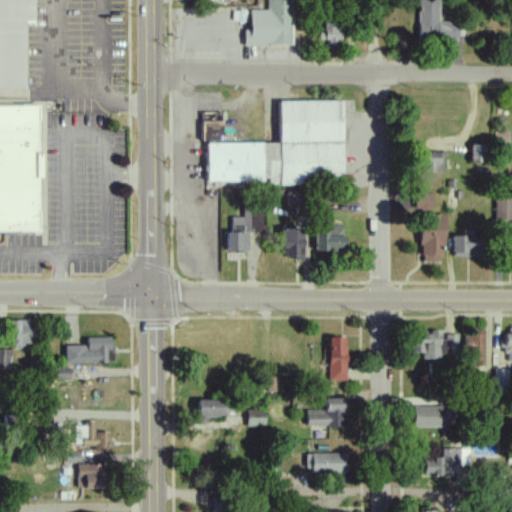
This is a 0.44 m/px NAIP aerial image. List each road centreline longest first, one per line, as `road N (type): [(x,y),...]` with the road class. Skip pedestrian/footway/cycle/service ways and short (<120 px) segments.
road 1 (residential): [(382,511),(376,0)]
road 2 (secondary): [(153,511),(150,0)]
road 3 (residential): [(511,73),(151,77)]
road 4 (tertiary): [(152,296),(511,297)]
road 5 (tertiary): [(152,296),(0,295)]
